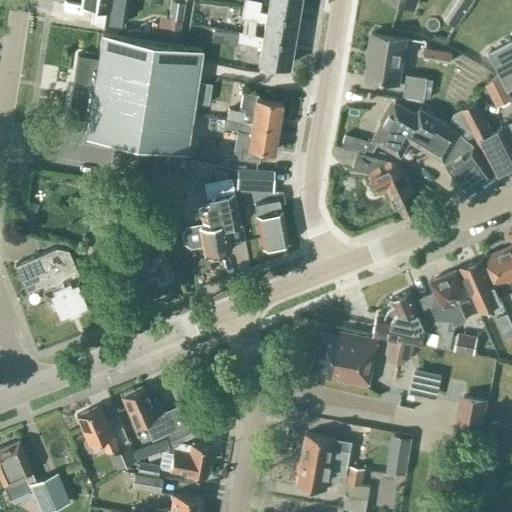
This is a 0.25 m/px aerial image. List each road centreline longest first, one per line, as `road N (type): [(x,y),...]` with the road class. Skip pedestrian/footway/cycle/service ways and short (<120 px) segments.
road 1 (residential): [(327,273),(310,214),(311,176),(341,0)]
road 2 (tertiary): [(28,392),(238,307)]
road 3 (residential): [(239,511),(260,387),(238,307)]
road 4 (tertiary): [(327,273),(511,200)]
road 5 (residential): [(0,133),(19,0)]
